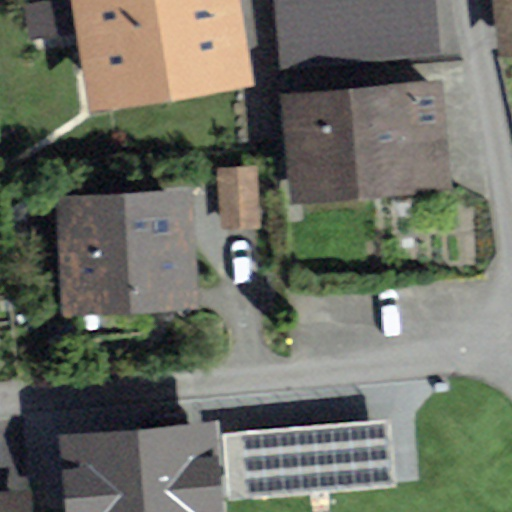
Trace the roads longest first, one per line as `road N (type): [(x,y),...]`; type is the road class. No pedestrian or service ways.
road 1 (residential): [(511,359),(0,402)]
road 2 (unclassified): [(471,0),(511,255)]
